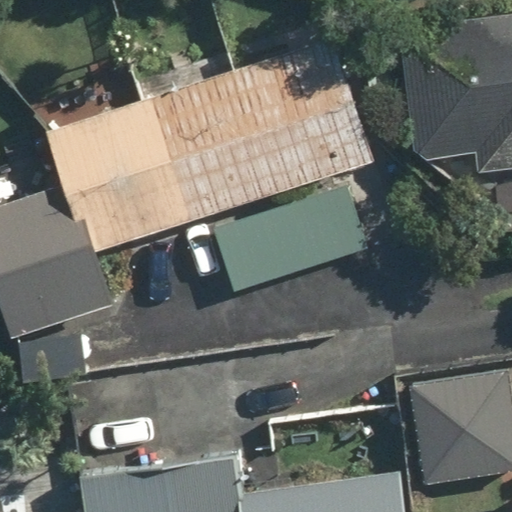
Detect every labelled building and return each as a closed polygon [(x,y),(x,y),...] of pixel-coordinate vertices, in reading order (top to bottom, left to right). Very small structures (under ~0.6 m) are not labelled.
[(511,4),(468,11),(491,178),(511,175),(511,4)] [(131,299),(114,235),(389,157),(353,30),(58,115),(74,172),(0,193),(0,241),(25,330),(131,299)] [(356,184),(225,222),(243,284),(374,245),(356,184)] [(511,355),(417,371),(434,478),(511,465),(511,355)] [(16,511),(427,511),(422,465),(260,486),(254,439),(88,461),(93,502),(16,511)]
